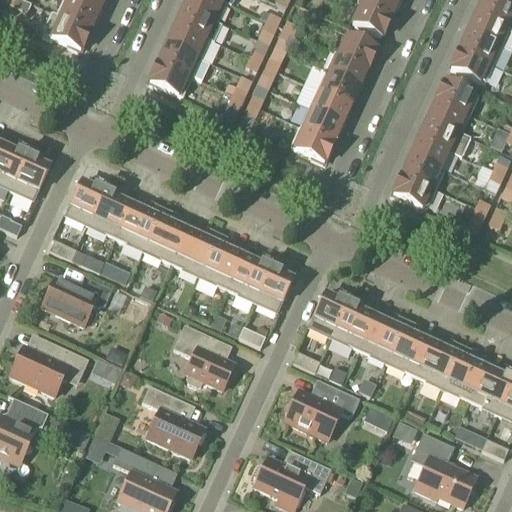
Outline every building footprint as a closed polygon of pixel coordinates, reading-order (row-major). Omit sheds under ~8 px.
[(2,0),(0,4),(0,6),(11,11),(15,2),(10,0),(2,0)] [(104,0),(62,0),(64,1),(64,2),(97,17),(104,0)] [(205,0),(188,0),(183,12),(216,27),(225,9),(205,0)] [(205,0),(225,9),(225,8),(221,6),(223,0),(205,0)] [(277,0),(274,8),(285,13),(290,0),(277,0)] [(387,0),(359,0),(355,8),(389,23),(397,5),(387,0)] [(511,12),(483,0),(475,18),(508,34),(509,33),(511,25),(511,12)] [(511,0),(483,0),(511,12),(511,0)] [(51,18),(88,36),(97,17),(64,2),(55,20),(51,18)] [(335,29),(351,26),(347,6),(331,9),(335,29)] [(389,23),(355,8),(355,9),(360,11),(351,29),(380,42),(389,23)] [(183,12),(174,31),(208,46),(208,45),(204,43),(211,26),(216,28),(216,27),(183,12)] [(88,36),(51,18),(41,39),(67,51),(66,52),(78,58),(88,36)] [(269,18),(265,27),(276,32),(280,23),(269,18)] [(475,18),(467,36),(500,52),(500,51),(509,55),(511,49),(511,34),(509,33),(508,34),(475,18)] [(286,26),(282,34),(293,39),(297,31),(286,26)] [(265,27),(261,35),(272,40),(276,32),(265,27)] [(174,31),(166,49),(199,64),(208,46),(174,31)] [(289,48),(293,39),(282,34),(278,43),(289,48)] [(467,36),(458,55),(491,71),(500,52),(467,36)] [(333,58),(332,58),(366,74),(375,54),(346,41),(337,60),(333,58)] [(257,45),(248,63),(260,69),(268,51),(257,45)] [(166,49),(157,68),(191,83),(199,64),(166,49)] [(273,53),(268,63),(264,71),(276,77),(280,68),(284,58),(273,53)] [(491,71),(458,55),(449,75),(482,90),(491,71)] [(332,58),(324,77),(357,92),(366,74),(332,58)] [(255,78),(260,69),(248,63),(244,72),(255,78)] [(191,83),(157,68),(147,90),(160,95),(160,94),(181,103),(191,83)] [(276,77),(264,71),(261,80),(272,85),(276,77)] [(324,77),(315,96),(349,111),(357,92),(324,77)] [(225,98),(231,101),(242,106),(251,87),(240,81),(235,92),(229,89),(225,98)] [(444,86),(435,106),(468,121),(477,102),(444,86)] [(315,96),(307,114),(340,129),(349,111),(315,96)] [(247,109),(259,114),(263,105),(251,100),(247,109)] [(238,115),(242,106),(231,101),(226,110),(238,115)] [(435,106),(426,124),(460,140),(468,121),(435,106)] [(247,109),(243,118),(255,123),(259,114),(247,109)] [(307,114),(298,133),(332,148),(340,129),(307,114)] [(426,124),(418,143),(451,158),(460,140),(426,124)] [(501,136),(508,139),(511,140),(511,130),(505,127),(501,136)] [(332,148),(298,133),(289,153),(310,163),(309,164),(322,170),(332,148)] [(455,156),(466,163),(475,148),(464,141),(455,156)] [(418,143),(409,161),(443,177),(443,176),(439,174),(446,157),(451,159),(451,158),(418,143)] [(0,149),(0,192),(9,197),(30,153),(17,147),(13,156),(0,149)] [(30,153),(9,197),(31,207),(48,172),(38,167),(42,159),(30,153)] [(409,161),(401,180),(434,195),(443,177),(409,161)] [(495,167),(491,176),(503,181),(507,173),(495,167)] [(499,190),(503,181),(491,176),(487,185),(499,190)] [(434,195),(401,180),(391,202),(403,208),(404,206),(425,216),(434,195)] [(64,222),(86,233),(106,188),(94,183),(90,191),(80,187),(64,222)] [(106,188),(86,233),(114,245),(130,210),(115,203),(119,194),(106,188)] [(478,205),(474,214),(486,219),(490,210),(478,205)] [(130,210),(114,245),(142,258),(162,214),(150,208),(146,217),(130,210)] [(495,212),(491,221),(502,226),(506,217),(495,212)] [(162,214),(142,258),(169,271),(186,235),(170,228),(174,220),(162,214)] [(486,219),(474,214),(470,223),(481,228),(486,219)] [(498,236),(502,226),(491,221),(487,230),(498,236)] [(15,242),(20,231),(10,226),(4,237),(15,242)] [(186,235),(169,271),(197,284),(218,239),(205,234),(201,242),(186,235)] [(218,239),(197,284),(225,296),(241,261),(226,254),(230,245),(218,239)] [(75,256),(53,246),(48,257),(70,267),(75,256)] [(241,261),(225,296),(253,309),(273,265),(261,259),(257,268),(241,261)] [(85,260),(79,271),(98,280),(103,269),(85,260)] [(273,265),(253,309),(275,319),(291,284),(281,279),(285,271),(273,265)] [(121,276),(116,288),(124,292),(130,280),(121,276)] [(104,311),(111,295),(87,284),(82,296),(54,284),(41,314),(82,332),(91,312),(96,314),(104,311)] [(142,292),(137,302),(149,307),(153,297),(142,292)] [(307,334),(329,345),(350,300),(337,295),(333,303),(324,299),(307,334)] [(350,300),(329,345),(357,357),(374,322),(358,315),(362,306),(350,300)] [(191,322),(193,317),(191,312),(186,310),(182,318),(191,322)] [(166,331),(170,323),(159,318),(155,326),(166,331)] [(224,324),(214,320),(209,331),(219,336),(224,324)] [(374,322),(357,357),(385,370),(405,326),(393,320),(389,329),(374,322)] [(405,326),(385,370),(413,383),(429,347),(414,340),(418,332),(405,326)] [(221,396),(232,371),(206,359),(213,345),(183,331),(172,355),(191,364),(184,379),(187,380),(185,385),(186,389),(195,393),(199,391),(201,387),(221,396)] [(264,342),(242,332),(237,343),(259,353),(264,342)] [(78,386),(87,366),(43,346),(37,360),(23,353),(9,382),(53,402),(63,379),(78,386)] [(429,347),(413,383),(440,396),(461,351),(449,346),(445,354),(429,347)] [(104,362),(121,370),(126,358),(110,350),(104,362)] [(461,351),(440,396),(468,409),(485,373),(469,366),(473,357),(461,351)] [(319,367),(297,357),(292,368),(314,378),(319,367)] [(112,388),(118,374),(112,371),(105,385),(112,388)] [(485,373),(468,409),(496,421),(511,386),(511,374),(504,371),(500,380),(485,373)] [(332,374),(327,385),(340,391),(345,380),(332,374)] [(117,388),(123,391),(132,387),(135,381),(123,376),(117,388)] [(316,385),(308,402),(297,397),(294,404),(291,402),(283,419),(286,420),(283,427),(326,447),(339,417),(347,421),(351,420),(358,404),(316,385)] [(511,386),(496,421),(511,428),(511,386)] [(363,389),(359,399),(369,404),(374,394),(363,389)] [(173,404),(148,392),(140,408),(158,417),(146,444),(189,464),(203,435),(166,419),(173,404)] [(41,432),(46,420),(14,405),(7,419),(5,419),(0,420),(0,468),(17,470),(22,459),(30,456),(27,448),(34,435),(41,432)] [(396,423),(403,426),(407,417),(400,414),(396,423)] [(91,441),(107,448),(111,438),(96,431),(91,441)] [(73,435),(68,445),(73,455),(81,458),(89,442),(73,435)] [(471,494),(475,483),(445,470),(452,453),(422,439),(412,461),(425,467),(413,496),(435,506),(437,503),(456,511),(462,511),(466,504),(469,504),(472,503),(474,499),(473,496),(471,494)] [(486,444),(481,455),(503,465),(508,454),(486,444)] [(115,462),(119,453),(107,448),(103,456),(115,462)] [(157,471),(119,453),(115,462),(111,470),(130,479),(116,508),(121,510),(120,511),(167,511),(174,498),(149,486),(157,471)] [(318,500),(329,476),(298,461),(291,476),(266,464),(263,472),(258,470),(252,483),(257,485),(253,493),(277,505),(275,510),(279,511),(293,511),(303,493),(318,500)] [(360,499),(369,503),(374,493),(364,489),(360,499)]
